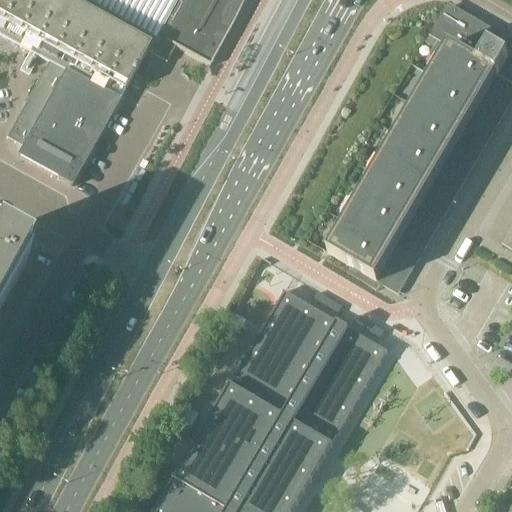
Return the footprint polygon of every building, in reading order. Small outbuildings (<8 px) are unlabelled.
[(148,48),(60,0),(0,0),(0,38),(29,54),(66,77),(18,159),(71,189),(81,171),(80,171),(148,48)] [(60,0),(148,48),(154,38),(163,43),(186,0),(60,0)] [(186,0),(163,43),(209,68),(226,37),(227,37),(246,0),(186,0)] [(454,51),(333,257),(377,283),(383,272),(384,271),(379,268),(492,76),(497,79),(498,77),(511,84),(511,64),(507,62),(509,59),(494,51),(502,38),(449,7),(431,37),(430,36),(430,37),(454,51)] [(497,79),(491,89),(511,101),(511,84),(498,77),(497,79)] [(511,101),(491,89),(484,101),(506,113),(511,102),(511,101)] [(484,101),(477,112),(499,125),(506,113),(484,101)] [(477,112),(471,124),(492,137),(499,125),(477,112)] [(471,124),(464,135),(485,148),(492,137),(471,124)] [(464,135),(457,147),(479,160),(485,148),(464,135)] [(457,147),(450,158),(472,171),(479,160),(457,147)] [(450,158),(443,170),(465,183),(472,171),(450,158)] [(443,170),(436,182),(458,195),(465,183),(443,170)] [(436,182),(430,193),(451,206),(458,195),(436,182)] [(430,193),(423,205),(445,217),(451,206),(430,193)] [(423,205),(416,216),(438,229),(445,217),(423,205)] [(416,216),(410,227),(431,240),(438,229),(416,216)] [(410,227),(403,239),(425,252),(431,240),(410,227)] [(511,237),(509,236),(503,246),(511,251),(511,237)] [(403,239),(396,250),(418,263),(425,252),(403,239)] [(0,311),(23,270),(23,271),(23,270),(19,267),(24,258),(0,244),(0,311)] [(396,250),(390,261),(412,274),(418,263),(396,250)] [(384,271),(383,272),(405,285),(412,274),(390,261),(384,271)] [(383,272),(377,283),(380,285),(399,296),(405,285),(383,272)] [(281,281),(154,511),(295,511),(389,346),(281,281)]
